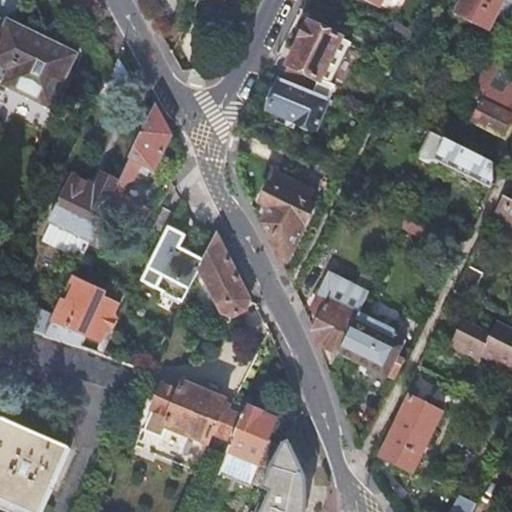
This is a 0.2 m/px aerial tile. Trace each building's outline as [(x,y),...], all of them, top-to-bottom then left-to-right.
[(384,0),(363,0),(381,8),(384,0)] [(498,19),(507,24),(511,13),(511,5),(500,0),(464,0),(457,16),(491,32),(498,19)] [(0,43),(0,82),(52,107),(76,56),(9,24),(0,43)] [(311,24),(284,80),(313,93),(319,81),(322,82),(326,75),(340,45),(343,40),(311,24)] [(340,45),(326,75),(334,79),(348,49),(340,45)] [(511,78),(505,92),(490,85),(483,100),(484,101),(474,119),(509,137),(511,129),(511,78)] [(313,93),(284,80),(270,111),(318,131),(331,100),(313,93)] [(422,120),(439,130),(446,117),(428,106),(422,120)] [(172,138),(155,107),(130,161),(129,160),(118,184),(124,187),(134,181),(139,172),(147,176),(150,170),(155,172),(172,138)] [(495,179),(496,166),(496,164),(447,140),(437,161),(491,188),(495,179)] [(263,227),(281,262),(289,262),(316,207),(307,202),(313,190),(277,172),(262,203),(272,208),(263,227)] [(110,201),(118,184),(102,177),(97,189),(75,178),(54,223),(91,241),(95,232),(104,214),(108,206),(110,201)] [(511,201),(504,197),(494,218),(511,226),(511,201)] [(142,227),(148,216),(119,200),(117,204),(114,210),(117,212),(142,227)] [(114,210),(117,204),(110,201),(108,206),(114,210)] [(114,219),(117,212),(114,210),(108,206),(104,214),(114,219)] [(183,303),(184,299),(194,280),(194,279),(199,268),(202,262),(179,250),(185,237),(170,229),(176,217),(162,211),(151,233),(163,240),(142,282),(183,303)] [(114,219),(104,214),(95,232),(105,237),(114,219)] [(440,230),(408,214),(402,228),(433,244),(440,230)] [(216,235),(207,252),(202,262),(199,268),(222,315),(232,318),(245,313),(251,302),(216,235)] [(469,268),(456,294),(470,301),(484,275),(469,268)] [(315,333),(320,346),(340,355),(360,315),(371,291),(331,272),(320,296),(313,310),(318,319),(321,321),(315,333)] [(56,338),(97,353),(121,304),(105,297),(107,292),(74,276),(49,329),(47,334),(56,338)] [(426,306),(421,316),(426,319),(445,281),(436,277),(430,288),(433,289),(425,306),(426,306)] [(464,305),(453,300),(450,306),(460,312),(464,305)] [(360,315),(340,355),(390,378),(390,377),(396,380),(406,359),(400,356),(407,342),(395,336),(397,332),(360,315)] [(0,348),(124,395),(136,368),(97,353),(56,338),(47,334),(0,316),(0,348)] [(511,368),(511,329),(498,323),(492,336),(464,322),(450,349),(479,364),(483,355),(511,368)] [(167,426),(208,442),(212,431),(227,437),(237,414),(222,408),(225,400),(184,382),(180,390),(163,383),(144,429),(161,436),(167,426)] [(412,397),(382,458),(413,474),(443,414),(412,397)] [(247,405),(246,406),(228,450),(259,462),(281,408),(263,401),(259,411),(247,405)] [(0,511),(38,511),(67,448),(0,419),(0,511)] [(290,444),(284,445),(263,489),(273,493),(267,507),(260,504),(256,511),(304,511),(305,476),(290,444)] [(467,511),(475,501),(465,495),(454,511),(467,511)] [(233,498),(226,511),(248,511),(251,507),(233,498)]
